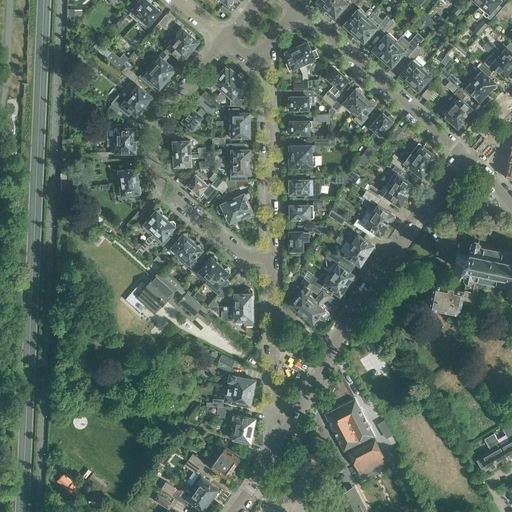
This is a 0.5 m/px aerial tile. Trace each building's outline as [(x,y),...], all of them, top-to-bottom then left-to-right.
[(140,17),(152,3),(151,3),(151,1),(150,0),(140,0),(126,16),(129,19),(131,17),(132,18),(135,13),(140,17)] [(327,9),(334,0),(318,0),(318,1),(319,3),(321,5),(323,5),(327,9)] [(336,16),(350,1),(348,0),(334,0),(327,9),(330,12),(331,14),(333,15),(335,16),(336,16)] [(479,9),(484,13),(487,16),(501,0),(485,0),(481,5),(476,11),(477,12),(479,9)] [(152,3),(140,17),(138,20),(147,28),(161,11),(157,8),(157,6),(155,4),(153,4),(152,3)] [(457,16),(464,8),(459,3),(452,12),(457,16)] [(504,14),(509,18),(511,14),(511,7),(506,3),(499,12),(503,16),(504,14)] [(68,17),(75,18),(81,13),(81,8),(69,7),(68,17)] [(355,33),(370,16),(360,7),(345,24),(346,25),(346,27),(348,29),(350,29),(355,33)] [(123,11),(113,23),(118,28),(122,23),(121,22),(127,14),(123,11)] [(503,16),(499,12),(494,17),(499,21),(503,16)] [(159,23),(166,29),(168,26),(166,24),(171,17),(166,14),(159,23)] [(387,15),(379,24),(370,16),(355,33),(359,37),(359,39),(361,40),(363,40),(364,41),(377,27),(381,31),(391,20),(387,15)] [(374,50),(374,52),(376,54),(378,54),(382,57),(398,40),(389,32),(397,23),(392,19),(391,20),(381,31),(386,35),(373,49),(374,50)] [(478,35),(488,24),(482,20),(473,30),(478,35)] [(176,38),(191,50),(194,46),(196,46),(198,43),(198,41),(199,41),(182,27),(177,33),(179,34),(176,38)] [(398,40),(382,57),(386,61),(387,63),(389,65),(391,65),(392,66),(410,45),(401,36),(398,40)] [(411,44),(416,48),(422,41),(417,37),(411,44)] [(453,46),(458,50),(461,47),(456,43),(457,43),(450,37),(447,41),(453,47),(453,46)] [(188,54),(188,53),(191,50),(176,38),(174,41),(172,39),(167,45),(183,59),(184,58),(186,58),(188,56),(188,54)] [(301,45),(297,47),(305,65),(310,62),(309,61),(319,56),(316,49),(312,50),(308,41),(306,42),(304,41),(302,42),(301,45)] [(495,50),(511,65),(511,43),(502,52),(493,43),(490,46),(495,51),(495,50)] [(305,65),(297,47),(292,49),(290,48),(287,49),(287,51),(286,52),(290,61),(286,62),(290,70),(299,65),(300,67),(305,65)] [(402,77),(404,78),(406,78),(410,82),(424,66),(415,58),(421,51),(417,47),(409,57),(413,60),(401,74),(402,75),(402,77)] [(461,47),(458,50),(465,56),(468,53),(461,47)] [(153,65),(168,78),(171,74),(173,73),(175,71),(175,69),(175,68),(165,60),(169,55),(162,50),(154,60),(156,62),(153,65)] [(511,65),(495,50),(495,51),(491,55),(495,59),(492,63),(505,76),(506,75),(508,75),(510,72),(509,70),(511,67),(511,65)] [(119,69),(129,58),(123,53),(120,57),(112,51),(106,57),(119,69)] [(446,64),(451,57),(447,53),(441,61),(446,64)] [(440,71),(450,80),(459,88),(462,91),(464,89),(461,86),(464,83),(452,73),(451,74),(447,70),(455,60),(451,57),(446,64),(444,67),(440,71)] [(492,72),(483,63),(479,67),(483,71),(475,79),(488,91),(492,87),(493,88),(495,88),(497,86),(497,84),(488,75),(492,72)] [(165,81),(168,78),(153,65),(151,68),(149,66),(144,72),(143,71),(139,75),(152,87),(156,83),(160,87),(161,86),(163,86),(165,83),(165,81)] [(332,106),(344,93),(345,92),(341,88),(349,79),(333,65),(330,65),(327,69),(328,72),(330,73),(327,76),(335,83),(332,86),(322,97),(329,103),(332,106)] [(137,75),(126,66),(122,71),(133,80),(137,75)] [(226,66),(212,83),(216,87),(218,84),(223,89),(237,73),(230,68),(229,69),(226,66)] [(424,66),(410,82),(414,85),(414,87),(416,89),(418,89),(419,90),(433,74),(424,66)] [(244,99),(239,99),(246,90),(241,87),(245,82),(242,80),(243,78),(237,73),(223,89),(233,97),(230,100),(230,105),(244,105),(244,99)] [(488,91),(475,79),(473,77),(465,86),(482,101),(484,100),(486,98),(486,96),(485,95),(488,91)] [(124,88),(145,105),(148,101),(150,101),(152,99),(152,96),(132,79),(124,88)] [(294,90),(303,90),(308,90),(308,80),(303,80),(304,84),(294,84),(294,90)] [(459,88),(450,80),(446,85),(455,93),(459,88)] [(430,86),(422,94),(431,102),(438,94),(430,86)] [(348,97),(344,93),(332,106),(337,110),(345,102),(353,110),(365,97),(361,93),(362,92),(362,89),(360,87),(357,88),(348,97)] [(140,113),(142,111),(141,109),(145,105),(124,88),(117,97),(115,95),(113,97),(112,96),(109,100),(110,101),(111,100),(121,108),(125,104),(137,114),(138,113),(140,113)] [(314,90),(313,90),(308,90),(303,90),(303,96),(290,96),(290,102),(289,102),(287,103),(287,106),(289,108),(309,108),(309,102),(314,101),(314,95),(314,90)] [(211,103),(215,99),(205,91),(201,95),(211,103)] [(211,103),(201,95),(197,101),(209,111),(214,105),(211,103)] [(450,104),(452,106),(466,118),(470,113),(470,114),(472,114),(474,111),(474,110),(458,95),(450,104)] [(358,114),(355,118),(362,124),(368,116),(366,114),(375,103),(375,101),(373,99),(370,99),(369,100),(365,97),(353,110),(358,114)] [(116,114),(120,109),(113,103),(109,108),(116,114)] [(466,118),(452,106),(448,111),(446,109),(443,112),(459,127),(460,127),(463,124),(463,123),(462,122),(466,118)] [(193,128),(203,116),(192,107),(192,108),(192,107),(188,112),(188,113),(183,120),(193,128)] [(229,113),(231,113),(232,119),(229,119),(229,125),(250,124),(250,119),(251,118),(251,114),(250,113),(250,112),(239,112),(239,108),(229,108),(229,113)] [(372,126),(376,130),(372,135),(372,137),(376,140),(371,145),(376,149),(385,139),(380,135),(394,119),(393,117),(391,115),(389,115),(388,116),(383,112),(372,126)] [(329,123),(329,114),(314,114),(314,120),(327,120),(327,123),(329,123)] [(312,126),(312,120),(291,120),(291,127),(289,127),(288,128),(288,131),(289,133),(309,133),(309,126),(312,126)] [(107,140),(136,140),(136,135),(137,133),(137,130),(136,129),(136,128),(122,128),(122,124),(114,124),(110,124),(109,124),(108,125),(107,126),(107,127),(107,128),(107,140)] [(250,124),(229,125),(229,129),(232,129),(232,136),(250,136),(250,135),(251,134),(251,130),(250,129),(250,124)] [(394,139),(403,129),(398,125),(389,135),(394,139)] [(347,130),(342,127),(338,133),(337,138),(342,138),(347,130)] [(174,153),(191,152),(190,139),(173,140),(174,153)] [(110,152),(136,152),(136,151),(137,149),(137,146),(136,145),(136,140),(107,140),(107,146),(110,146),(110,152)] [(230,156),(230,161),(250,160),(250,156),(252,155),(251,151),(250,150),(250,149),(245,149),(244,142),(226,143),(226,150),(232,150),(232,156),(230,156)] [(412,152),(430,166),(437,156),(437,154),(433,151),(431,152),(419,143),(412,152)] [(312,155),(312,144),(290,145),(290,157),(288,158),(288,162),(290,164),(291,164),(291,165),(312,165),(316,165),(315,155),(312,155)] [(363,164),(376,149),(371,145),(370,144),(365,151),(358,160),(358,161),(361,163),(363,164)] [(191,152),(174,153),(175,165),(175,166),(175,169),(183,167),(183,165),(192,164),(191,157),(199,156),(206,155),(206,151),(199,151),(191,152)] [(427,170),(430,166),(412,152),(404,162),(394,154),(389,159),(397,165),(405,170),(409,165),(423,176),(424,176),(428,171),(427,170)] [(213,165),(211,159),(199,162),(201,169),(213,165)] [(250,166),(250,160),(230,161),(230,166),(233,166),(233,173),(251,173),(251,172),(252,170),(252,167),(250,166)] [(415,185),(408,180),(404,178),(408,172),(405,170),(397,165),(393,170),(394,171),(387,180),(392,184),(407,194),(410,189),(411,190),(414,190),(415,187),(415,185)] [(115,170),(117,182),(130,180),(138,180),(137,174),(138,173),(138,169),(137,168),(115,170)] [(360,176),(351,170),(347,176),(355,181),(356,182),(360,176)] [(347,176),(348,173),(348,172),(338,173),(338,179),(344,182),(347,176)] [(208,184),(204,180),(196,174),(188,183),(188,184),(188,185),(192,188),(193,188),(200,194),(208,184)] [(219,175),(214,180),(211,184),(216,189),(217,188),(223,180),(224,180),(219,175)] [(351,187),(355,181),(347,176),(344,182),(351,187)] [(56,190),(67,190),(79,188),(78,178),(66,180),(66,183),(56,184),(56,190)] [(305,198),(314,198),(320,198),(319,184),(320,184),(320,179),(290,179),(290,185),(289,186),(289,190),(290,191),(290,193),(305,192),(305,198)] [(139,185),(138,180),(130,180),(117,182),(118,194),(131,192),(132,196),(140,195),(139,191),(140,191),(140,190),(140,189),(140,186),(139,185)] [(223,180),(217,188),(222,192),(228,186),(225,180),(224,180),(223,180)] [(381,198),(384,192),(371,184),(368,189),(381,198)] [(407,194),(392,184),(386,194),(402,205),(404,205),(405,202),(405,199),(404,199),(407,194)] [(380,198),(367,189),(363,195),(369,199),(370,198),(377,203),(380,198)] [(232,196),(241,216),(246,214),(247,214),(249,215),(252,214),(252,212),(252,211),(253,211),(248,200),(251,199),(252,196),(251,193),(248,192),(245,194),(244,193),(238,196),(237,194),(232,196)] [(241,216),(232,196),(228,198),(228,200),(222,203),(222,204),(219,206),(218,208),(219,211),(221,212),(225,210),(230,221),(231,220),(231,221),(234,222),(236,221),(237,219),(237,218),(241,216)] [(314,198),(314,204),(291,204),(291,210),(289,212),(289,215),(291,216),(291,218),(314,217),(314,210),(318,210),(318,205),(323,205),(323,198),(320,198),(314,198)] [(375,210),(369,206),(366,210),(367,211),(387,224),(390,220),(391,220),(394,220),(395,217),(395,215),(379,204),(375,210)] [(142,226),(151,234),(154,231),(166,218),(161,214),(162,213),(162,210),(160,208),(157,208),(142,226)] [(332,209),(329,214),(342,223),(346,218),(332,209)] [(367,232),(371,228),(381,235),(384,234),(385,232),(385,230),(384,229),(387,224),(367,211),(360,221),(357,219),(354,224),(367,232)] [(142,216),(141,215),(137,212),(127,224),(130,228),(136,221),(137,221),(142,216)] [(83,232),(86,229),(88,226),(79,218),(74,225),(83,232)] [(170,221),(166,218),(154,231),(163,239),(176,224),(175,222),(173,220),(171,220),(170,221)] [(309,239),(309,231),(314,231),(320,233),(324,224),(299,225),(299,229),(298,231),(290,231),(290,232),(289,233),(289,236),(290,237),(291,251),(292,254),(297,254),(299,251),(298,249),(303,249),(303,239),(309,239)] [(178,258),(193,241),(189,237),(190,236),(189,234),(187,232),(185,232),(172,247),(178,252),(175,255),(178,258)] [(346,240),(352,244),(367,254),(370,249),(372,250),(374,250),(375,247),(375,245),(359,234),(355,240),(349,236),(346,240)] [(150,236),(143,244),(139,248),(143,251),(153,239),(150,236)] [(344,245),(346,241),(340,236),(337,241),(344,245)] [(137,239),(134,243),(139,248),(143,244),(137,239)] [(511,251),(508,251),(508,250),(507,250),(507,251),(499,249),(499,248),(498,248),(497,249),(490,247),(490,246),(488,246),(488,247),(480,245),(482,244),(481,243),(480,243),(479,242),(480,240),(479,240),(478,241),(476,240),(475,239),(474,239),(474,241),(472,242),(472,241),(471,242),(472,243),(472,244),(470,243),(470,245),(471,245),(470,252),(469,252),(468,252),(468,254),(460,253),(460,251),(458,250),(458,252),(456,252),(456,254),(457,254),(457,255),(455,262),(456,262),(454,262),(454,264),(455,264),(455,266),(457,267),(458,265),(461,266),(461,269),(462,270),(464,271),(465,270),(464,276),(463,276),(463,277),(464,277),(464,279),(463,279),(464,280),(465,280),(466,282),(466,283),(467,283),(470,283),(470,284),(471,284),(470,283),(472,281),(473,282),(474,281),(473,280),(474,279),(475,280),(480,281),(482,281),(481,282),(483,282),(483,281),(491,283),(490,284),(492,284),(492,283),(500,285),(500,286),(501,286),(501,285),(507,286),(506,291),(508,291),(507,292),(508,293),(509,292),(511,292),(511,301),(511,304),(511,251)] [(193,241),(178,258),(178,259),(191,271),(199,262),(194,258),(203,248),(203,245),(200,243),(198,243),(197,244),(193,241)] [(337,256),(347,262),(350,257),(362,265),(364,265),(366,262),(365,260),(364,259),(367,254),(352,244),(346,253),(341,250),(337,256)] [(326,257),(338,265),(332,274),(341,280),(347,284),(350,279),(352,280),(354,280),(355,277),(355,275),(344,267),(347,262),(337,256),(330,251),(326,257)] [(203,257),(199,262),(191,271),(205,282),(220,265),(216,261),(217,260),(217,257),(214,255),(212,256),(208,261),(203,257)] [(157,270),(160,267),(160,266),(154,261),(151,265),(157,270)] [(227,284),(230,281),(226,277),(230,271),(230,269),(228,267),(225,267),(224,268),(220,265),(205,282),(218,294),(217,296),(223,296),(223,297),(231,287),(227,284)] [(155,313),(154,312),(164,300),(166,301),(166,300),(165,299),(175,287),(177,288),(158,271),(158,272),(159,273),(153,280),(149,285),(147,284),(148,285),(138,297),(136,296),(155,313)] [(341,280),(332,274),(326,284),(342,295),(344,295),(346,292),(345,290),(344,289),(347,284),(341,280)] [(309,280),(320,288),(324,282),(320,279),(312,275),(309,280)] [(320,288),(309,280),(304,278),(303,280),(301,282),(305,285),(302,289),(297,285),(293,291),(297,295),(291,302),(291,305),(294,307),(296,307),(302,312),(322,288),(320,288)] [(475,280),(473,291),(465,290),(465,289),(434,283),(431,297),(428,299),(428,302),(429,304),(430,304),(429,307),(430,307),(429,311),(441,313),(442,309),(460,313),(462,302),(474,305),(480,281),(475,280)] [(188,291),(193,296),(197,291),(191,285),(186,290),(188,291)] [(235,306),(253,306),(253,300),(254,299),(254,296),(253,295),(253,293),(252,293),(252,289),(250,288),(246,288),(245,289),(245,293),(235,293),(235,306)] [(322,288),(302,312),(308,317),(308,320),(311,322),(314,322),(320,314),(325,318),(330,312),(320,305),(321,303),(322,304),(328,296),(333,300),(335,297),(322,288)] [(197,291),(193,296),(201,302),(205,297),(197,291)] [(202,305),(187,292),(189,294),(187,295),(185,294),(179,301),(195,315),(195,314),(193,313),(197,309),(199,310),(197,308),(201,304),(202,306),(202,305)] [(253,311),(253,306),(235,306),(223,306),(223,311),(222,311),(222,317),(225,319),(245,319),(245,325),(254,324),(254,312),(253,311)] [(219,360),(232,367),(235,360),(222,354),(219,360)] [(229,387),(254,392),(253,391),(255,390),(255,387),(254,385),(256,379),(231,374),(229,380),(230,380),(229,387)] [(415,386),(409,379),(405,382),(411,390),(415,386)] [(253,398),(254,395),(253,393),(254,392),(229,387),(227,394),(226,399),(251,404),(252,399),(253,398)] [(207,405),(213,406),(218,406),(223,407),(224,399),(214,398),(213,402),(207,402),(207,405)] [(373,400),(372,398),(368,401),(372,408),(377,405),(373,400)] [(355,399),(325,413),(344,450),(347,448),(361,476),(387,463),(374,435),(355,399)] [(236,420),(235,426),(253,429),(254,425),(256,423),(257,420),(255,417),(231,413),(232,407),(223,407),(218,406),(217,413),(220,414),(220,417),(236,420)] [(183,426),(197,431),(200,425),(185,420),(183,426)] [(506,433),(497,439),(501,445),(509,459),(511,457),(511,422),(503,428),(506,433)] [(253,429),(235,426),(234,433),(231,432),(230,437),(251,441),(253,440),(254,436),(252,434),(253,429)] [(177,437),(178,438),(183,442),(188,436),(181,431),(177,437)] [(400,445),(391,431),(384,434),(392,449),(400,445)] [(490,470),(497,466),(496,465),(508,458),(509,459),(501,445),(494,433),(484,438),(491,451),(482,456),(482,457),(477,460),(481,468),(487,465),(490,470)] [(218,456),(233,467),(236,462),(238,462),(239,460),(239,458),(240,457),(222,444),(217,450),(221,453),(218,456)] [(193,453),(189,459),(201,468),(205,462),(193,453)] [(233,467),(218,456),(215,460),(212,457),(207,464),(225,477),(226,476),(228,476),(230,473),(229,472),(233,467)] [(197,474),(201,468),(189,459),(185,465),(197,474)] [(107,484),(93,473),(86,481),(101,492),(107,484)] [(192,485),(210,499),(213,494),(215,494),(217,492),(217,490),(218,489),(199,475),(192,485)] [(207,503),(208,502),(210,499),(192,485),(189,488),(185,485),(183,489),(174,483),(171,484),(169,486),(165,482),(161,487),(177,499),(181,494),(188,499),(188,498),(203,509),(204,508),(205,507),(207,505),(207,503)] [(154,500),(168,509),(172,503),(158,494),(154,500)] [(349,511),(364,511),(357,497),(345,504),(349,511)]
